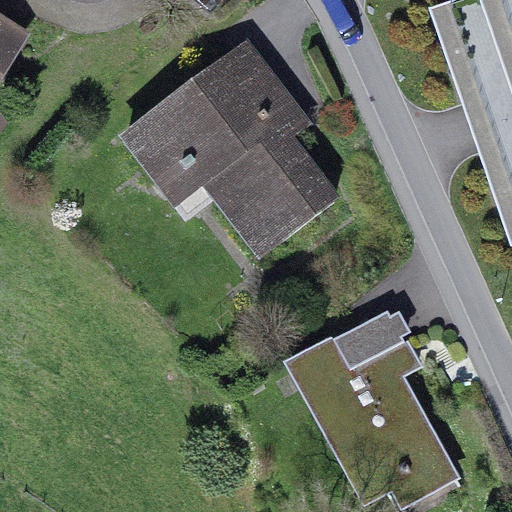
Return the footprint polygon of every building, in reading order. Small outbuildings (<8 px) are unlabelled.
[(15,0),(30,15),(45,0),(15,0)] [(511,1),(447,24),(511,213),(511,1)] [(0,39),(0,71),(15,49),(0,39)] [(234,47),(100,148),(159,224),(187,203),(237,269),(320,206),(273,143),(295,127),(234,47)] [(377,320),(267,369),(329,511),(387,511),(450,485),(377,320)]
